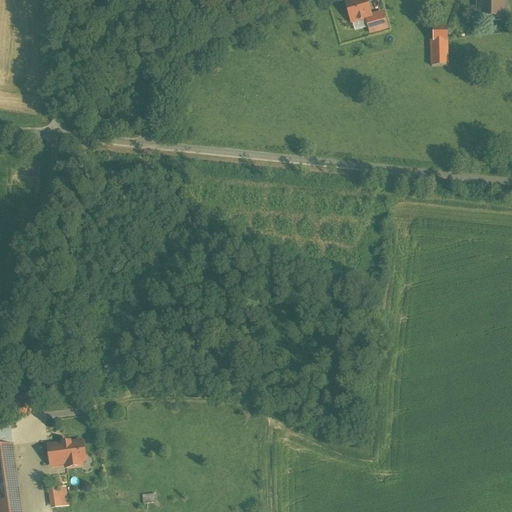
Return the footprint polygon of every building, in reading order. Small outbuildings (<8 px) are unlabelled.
[(365,0),(353,0),(346,2),(352,23),(367,19),(371,17),(365,0)] [(505,0),(478,0),(478,21),(505,21),(505,0)] [(383,13),(371,17),(367,19),(371,33),(387,29),(383,13)] [(447,29),(434,29),(434,41),(431,41),(432,66),(448,66),(447,29)] [(37,396),(17,396),(17,415),(37,415),(37,396)] [(82,438),(47,443),(49,464),(64,462),(65,467),(80,465),(80,461),(85,460),(82,438)] [(25,511),(14,439),(0,441),(0,511),(25,511)] [(66,487),(49,489),(51,508),(68,506),(66,487)] [(145,504),(158,503),(157,494),(144,495),(145,504)]
